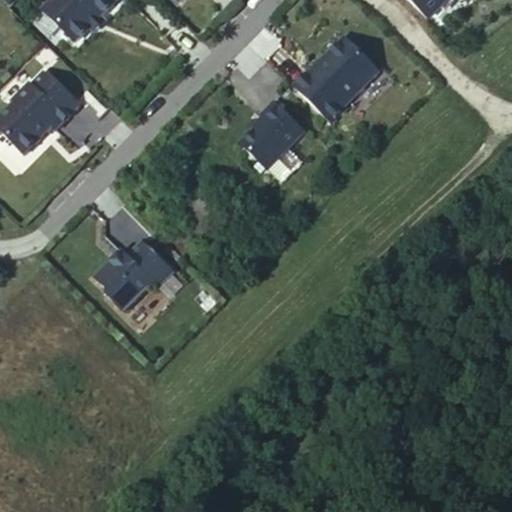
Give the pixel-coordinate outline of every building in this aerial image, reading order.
[(84,27),(92,19),(94,20),(95,20),(111,2),(108,0),(51,0),(38,14),(69,45),(85,30),(85,29),(84,27)] [(401,0),(425,23),(448,0),(401,0)] [(85,30),(89,34),(99,24),(95,20),(94,20),(92,19),(84,27),(85,29),(85,30)] [(302,77),(286,93),(323,130),(339,114),(337,112),(371,79),(337,45),(318,64),(321,67),(306,81),(302,77)] [(10,108),(0,118),(0,139),(21,160),(37,144),(37,140),(43,135),(45,137),(49,132),(52,135),(75,113),(40,78),(28,91),(26,89),(8,107),(10,108)] [(256,126),(233,150),(259,176),(296,139),(266,109),(253,123),(256,126)] [(152,241),(180,269),(193,257),(189,253),(223,219),(194,191),(187,191),(180,198),(180,205),(159,226),(163,229),(152,241)] [(166,280),(134,248),(118,264),(116,261),(107,269),(102,269),(87,285),(100,298),(100,304),(116,320),(145,291),(150,296),(166,280)]
